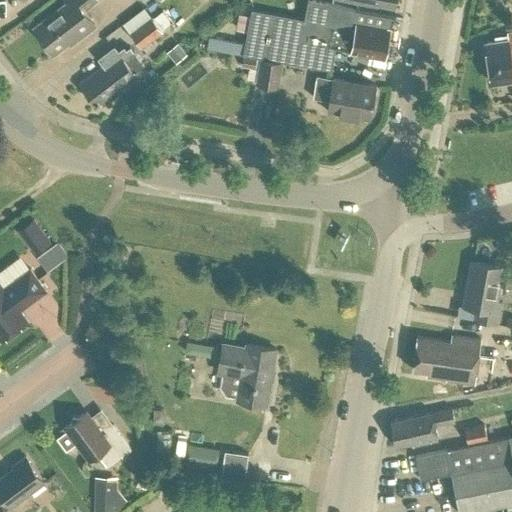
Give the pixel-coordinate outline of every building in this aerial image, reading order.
[(66,0),(67,1),(34,27),(54,52),(78,33),(80,36),(95,24),(84,9),(95,0),(66,0)] [(256,56),(261,57),(262,57),(283,60),(332,69),(336,47),(350,50),(350,51),(384,57),(390,27),(352,20),(354,7),(314,0),(307,0),(305,18),(250,9),(242,54),(244,54),(256,56)] [(129,30),(141,46),(162,30),(150,14),(129,30)] [(511,30),(506,31),(507,37),(484,40),(491,82),(511,78),(511,30)] [(167,51),(176,62),(187,54),(178,42),(167,51)] [(79,82),(95,103),(100,99),(103,103),(138,77),(134,71),(141,66),(131,52),(124,58),(119,52),(79,82)] [(255,67),(256,56),(244,54),(242,65),(255,67)] [(283,60),(262,57),(261,57),(256,82),(278,85),(283,60)] [(370,118),(376,84),(317,74),(313,96),(329,99),(327,110),(370,118)] [(35,253),(52,241),(34,217),(18,229),(35,253)] [(499,251),(511,248),(511,239),(511,235),(496,239),(499,251)] [(497,300),(500,282),(511,284),(511,261),(500,260),(500,265),(471,260),(463,304),(476,306),(474,318),(497,322),(501,301),(497,300)] [(1,282),(0,282),(0,338),(1,339),(28,319),(20,308),(46,289),(30,267),(4,287),(1,282)] [(475,383),(481,338),(451,334),(450,340),(416,335),(412,368),(426,370),(426,375),(446,377),(447,379),(475,383)] [(266,403),(276,348),(246,343),(246,346),(223,342),(218,371),(221,371),(218,386),(225,395),(237,397),(237,398),(266,403)] [(435,424),(455,420),(452,406),(390,419),(396,444),(412,441),(414,442),(438,437),(435,424)] [(164,422),(164,408),(153,407),(153,421),(164,422)] [(72,421),(65,426),(88,458),(98,451),(107,464),(131,447),(113,423),(102,431),(86,410),(79,415),(73,414),(72,421)] [(466,426),(469,440),(489,436),(486,422),(466,426)] [(511,434),(415,454),(420,478),(451,472),(459,511),(465,511),(511,502),(511,434)] [(225,449),(221,477),(245,480),(248,452),(225,449)] [(26,455),(12,465),(13,467),(0,476),(0,492),(10,506),(45,480),(26,455)] [(115,511),(116,497),(94,496),(93,511),(115,511)]
